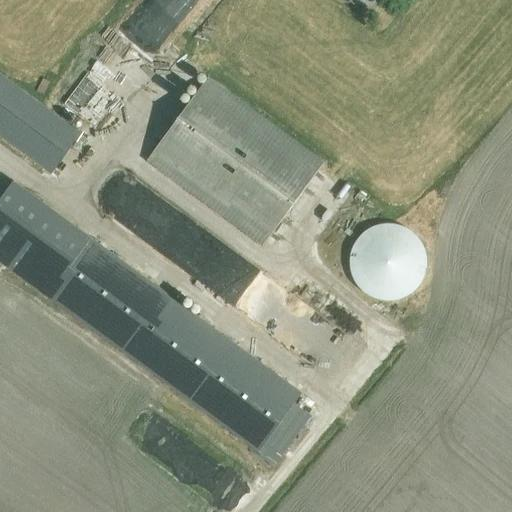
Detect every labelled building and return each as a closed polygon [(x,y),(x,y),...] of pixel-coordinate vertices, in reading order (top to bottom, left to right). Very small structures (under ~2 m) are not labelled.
[(78,136),(0,78),(0,135),(50,173),(78,136)] [(261,246),(322,163),(207,78),(145,161),(261,246)] [(0,262),(257,452),(293,403),(300,394),(11,182),(0,196),(0,262)] [(426,267),(426,254),(422,242),(413,231),(402,225),(389,222),(376,224),(365,230),(356,240),(351,252),(351,266),(355,278),(363,288),(374,295),(387,298),(400,296),(412,290),(421,280),(426,267)] [(348,384),(374,350),(250,260),(238,277),(242,280),(229,297),(348,384)]
